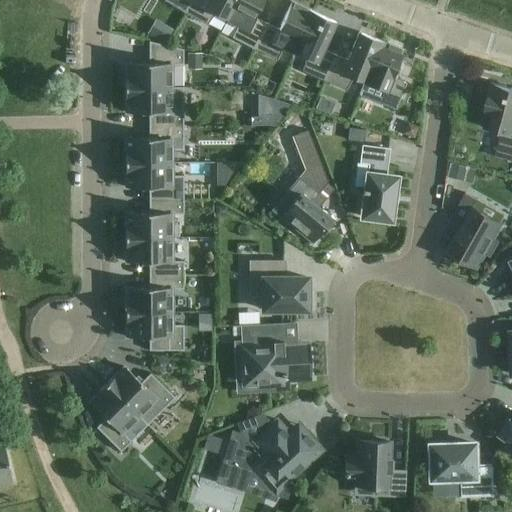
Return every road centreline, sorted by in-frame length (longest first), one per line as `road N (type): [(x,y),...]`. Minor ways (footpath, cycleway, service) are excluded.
road 1 (residential): [(418,277),(378,271),(347,288),(339,376),(350,400),(447,408),(473,399),(482,382),(485,323),(470,300),(449,290)]
road 2 (residential): [(95,0),(90,289),(60,333)]
road 3 (residential): [(449,38),(418,277)]
road 4 (track): [(71,511),(0,319)]
